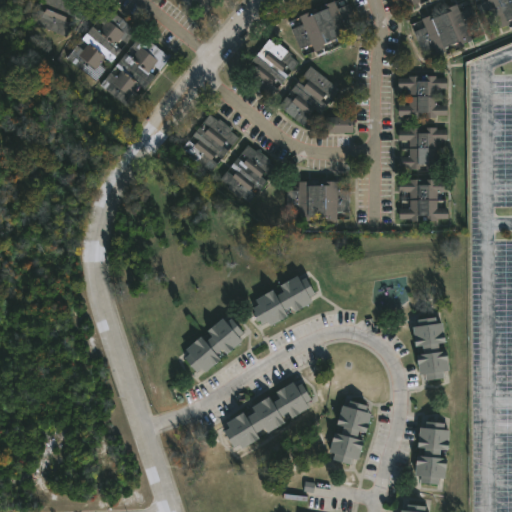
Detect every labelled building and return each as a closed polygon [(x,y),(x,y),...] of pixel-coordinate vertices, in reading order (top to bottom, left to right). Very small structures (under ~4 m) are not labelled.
[(76,0),(82,3),(77,17),(70,14),(67,21),(73,23),(67,37),(34,22),(39,9),(47,12),(50,5),(42,1),(42,0),(76,0)] [(398,0),(402,9),(420,2),(419,0),(398,0)] [(511,0),(511,18),(506,21),(507,25),(498,29),(494,21),(483,26),(474,5),(486,0),(511,0)] [(332,2),(335,9),(347,4),(357,29),(310,48),(309,45),(296,50),(288,30),(299,25),(296,16),(305,12),(306,15),(319,9),(318,6),(332,1),(332,2)] [(454,5),(457,12),(470,7),(478,28),(466,33),(470,40),(458,45),(456,41),(441,47),(443,51),(434,55),(430,47),(418,52),(410,32),(422,27),(419,19),(428,15),(429,19),(444,12),(443,9),(454,5)] [(140,30),(129,44),(123,39),(118,45),(124,49),(113,63),(107,57),(102,64),(108,69),(98,81),(69,59),(80,45),(86,50),(91,44),(85,39),(95,26),(101,31),(106,25),(100,20),(111,7),(140,30)] [(172,58),(162,70),(156,65),(150,72),(157,77),(147,89),(140,84),(135,91),(142,96),(131,109),(103,85),(113,73),(119,77),(124,71),(118,66),(144,34),(172,58)] [(287,56),(295,63),(289,71),(282,66),(279,70),(285,75),(278,84),(272,79),(268,85),(274,89),(268,97),(239,74),(243,68),(249,72),(254,65),(249,61),(256,53),(262,57),(266,52),(259,47),(266,38),(288,55),(287,56)] [(306,67),(336,90),(329,100),(322,95),(318,100),(325,105),(318,114),(311,109),(306,115),(313,119),(306,129),(276,106),(283,97),(289,101),(293,95),(287,91),(294,82),(301,87),(305,81),(299,76),(306,67)] [(434,76),(434,78),(445,78),(445,89),(435,89),(435,105),(446,105),(446,116),(434,116),(434,118),(424,118),(424,113),(417,113),(417,118),(406,118),(406,115),(396,116),(396,105),(407,105),(407,89),(395,89),(395,79),(406,79),(406,76),(417,76),(417,82),(423,82),(423,76),(434,76)] [(212,115),(221,121),(222,119),(234,129),(233,131),(241,138),(235,146),(229,141),(225,146),(230,151),(224,159),(219,155),(214,160),(220,164),(213,172),(185,148),(191,140),(198,146),(202,141),(195,135),(202,127),(209,132),(213,127),(206,122),(212,115)] [(350,133),(323,132),(323,118),(350,118),(350,133)] [(417,128),(417,134),(423,134),(423,128),(445,129),(445,140),(435,140),(435,157),(445,157),(445,170),(424,172),(424,165),(417,165),(417,172),(396,170),(396,157),(407,157),(407,139),(396,139),(396,130),(417,128)] [(251,145),(259,152),(260,150),(273,160),(271,162),(280,169),(273,177),(268,173),(264,177),(269,182),(262,190),(256,185),(252,190),(258,195),(252,203),(244,196),(242,198),(230,188),(231,186),(223,179),(229,172),(235,176),(239,171),(233,167),(241,158),(247,163),(250,158),(244,153),(251,145)] [(334,181),(334,189),(347,189),(347,210),(335,210),(335,219),(323,219),(323,215),(308,215),(308,219),(297,219),(297,211),(284,211),(284,189),(296,189),(296,180),(304,180),(304,184),(322,183),(322,180),(334,180),(334,181)] [(436,180),(436,181),(446,182),(446,191),(436,191),(435,207),(446,207),(446,218),(424,219),(424,214),(418,214),(418,219),(397,218),(397,207),(407,207),(408,192),(397,192),(397,182),(418,180),(418,185),(425,185),(425,180),(436,180)] [(292,273),(295,278),(300,275),(309,291),(304,294),(307,299),(290,309),(286,303),(279,307),(282,313),(264,324),(261,319),(256,322),(247,306),(253,302),(250,297),(268,287),(271,293),(277,290),(274,283),(292,273)] [(430,315),(431,321),(438,320),(441,341),(434,342),(435,350),(441,349),(444,369),(438,370),(438,376),(421,378),(420,373),(415,373),(412,353),(419,352),(418,344),(411,345),(408,325),(414,324),(413,317),(430,315)] [(226,317),(238,331),(233,335),(238,340),(221,353),(217,348),(211,352),(216,358),(200,370),(197,366),(191,371),(179,357),(185,353),(181,348),(197,335),(201,340),(207,335),(202,329),(218,317),(221,321),(226,317)] [(288,381),(292,386),(297,383),(306,398),(300,402),(303,407),(286,417),(283,412),(276,416),(279,422),(262,432),(259,428),(251,433),(254,438),(237,449),(233,443),(227,446),(218,431),(223,428),(220,422),(238,411),(241,417),(250,412),(247,406),(264,396),(268,402),(274,398),(270,392),(288,381)] [(362,404),(360,410),(366,412),(360,432),(354,429),(351,437),(359,439),(353,459),(347,457),(345,464),(328,458),(330,452),(325,451),(330,431),(336,433),(338,425),(332,423),(337,404),(343,406),(345,399),(362,404)] [(439,422),(439,429),(444,429),(442,449),(435,449),(435,457),(441,458),(439,478),(434,477),(433,484),(415,482),(416,476),(409,475),(411,454),(419,455),(420,447),(412,446),(415,425),(420,426),(421,420),(439,422)] [(420,505),(419,511),(426,511),(395,511),(396,509),(402,509),(403,503),(420,505)]
